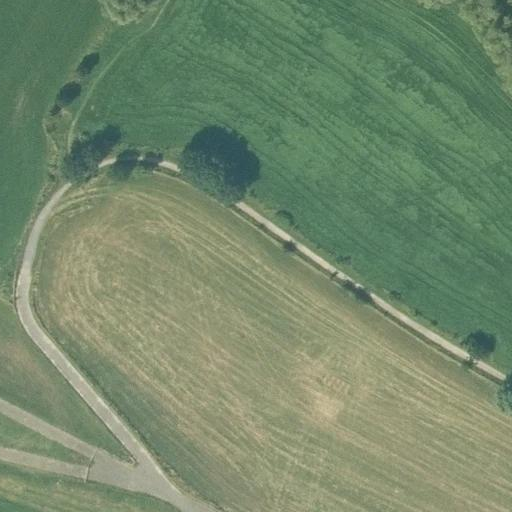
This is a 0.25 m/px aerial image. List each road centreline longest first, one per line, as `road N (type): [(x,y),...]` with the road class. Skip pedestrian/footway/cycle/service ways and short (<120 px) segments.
road 1 (track): [(511,382),(182,169),(127,158),(92,167),(48,208),(20,304),(36,338),(178,499)]
road 2 (track): [(136,477),(0,452)]
